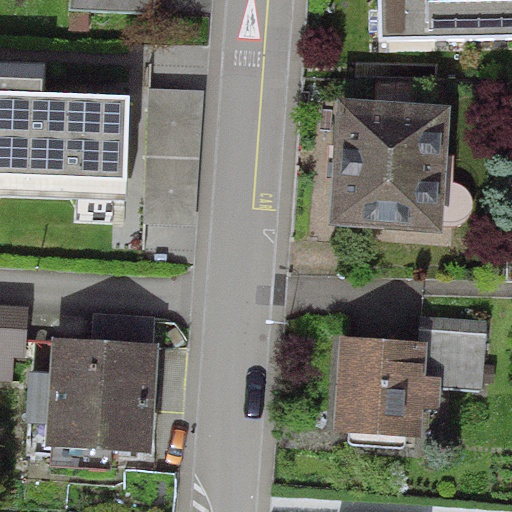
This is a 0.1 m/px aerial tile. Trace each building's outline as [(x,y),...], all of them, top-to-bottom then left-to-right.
[(155,0),(69,0),(69,9),(155,13),(155,0)] [(511,0),(375,0),(376,33),(511,30),(511,0)] [(0,75),(0,88),(42,90),(43,77),(0,75)] [(0,88),(0,175),(126,180),(129,93),(42,90),(0,88)] [(451,104),(336,97),(328,225),(443,233),(444,225),(448,155),(451,104)] [(454,154),(448,155),(444,225),(457,226),(460,224),(467,220),(471,211),(472,203),(469,191),(462,184),(453,181),(454,154)] [(126,180),(0,175),(0,194),(125,198),(126,180)] [(30,306),(0,304),(0,379),(12,380),(14,357),(27,358),(30,306)] [(91,339),(52,336),(50,373),(30,372),(26,422),(46,424),(45,445),(52,446),(50,465),(110,469),(111,448),(152,451),(159,344),(153,344),(154,317),(93,313),(91,339)] [(415,338),(338,334),(333,430),(419,434),(421,407),(439,408),(440,388),(484,390),(488,318),(417,314),(415,338)]
